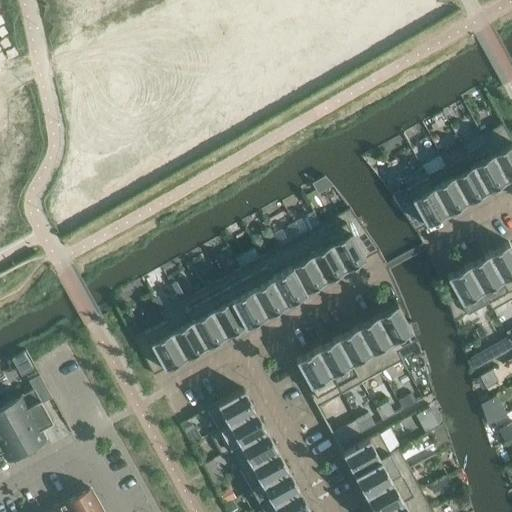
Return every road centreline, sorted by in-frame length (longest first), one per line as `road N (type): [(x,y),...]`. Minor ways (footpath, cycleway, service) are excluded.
road 1 (tertiary): [(0,170),(298,0)]
road 2 (tertiary): [(187,0),(0,102)]
road 3 (residential): [(243,347),(334,511)]
road 4 (residential): [(0,487),(75,444),(114,511)]
road 5 (residential): [(243,347),(382,269)]
